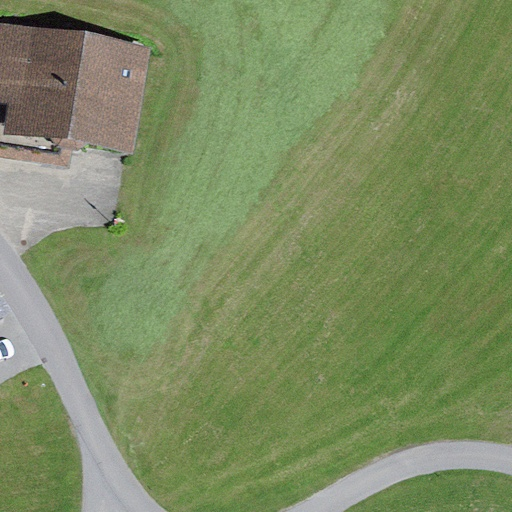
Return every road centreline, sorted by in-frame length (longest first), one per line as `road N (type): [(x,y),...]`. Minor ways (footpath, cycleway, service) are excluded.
road 1 (residential): [(120,511),(67,360),(0,258)]
road 2 (residential): [(511,464),(426,460),(322,511)]
